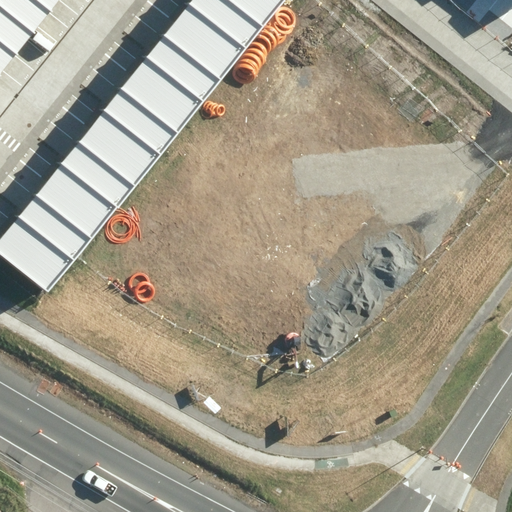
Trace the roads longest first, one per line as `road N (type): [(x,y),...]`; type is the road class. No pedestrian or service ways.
road 1 (residential): [(421,511),(511,366)]
road 2 (secondary): [(96,461),(209,511)]
